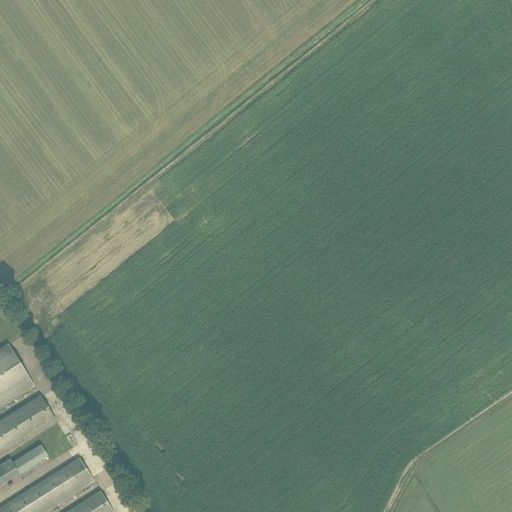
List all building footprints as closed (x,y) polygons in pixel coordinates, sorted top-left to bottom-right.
[(0,409),(34,388),(8,346),(0,351),(0,409)] [(0,457),(56,423),(40,398),(0,423),(0,457)] [(10,461),(0,466),(0,487),(48,458),(41,447),(12,464),(10,461)] [(0,511),(46,511),(94,483),(79,460),(0,509),(0,511)] [(112,511),(100,493),(69,511),(112,511)]
